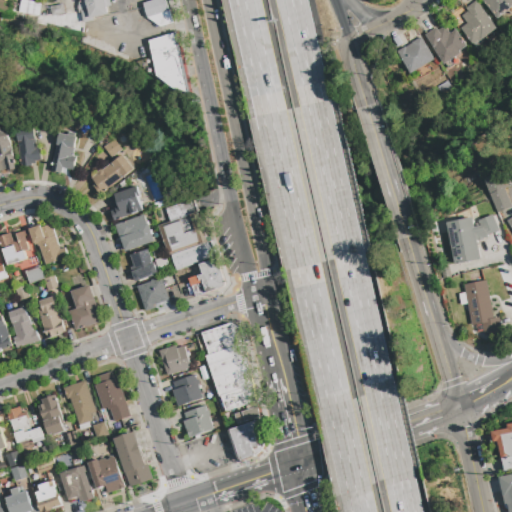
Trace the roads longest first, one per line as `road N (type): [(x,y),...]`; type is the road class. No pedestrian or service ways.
road 1 (residential): [(0,205),(36,198),(74,212),(95,243),(128,340)]
road 2 (tertiary): [(458,406),(406,237)]
road 3 (residential): [(128,340),(183,503)]
road 4 (tertiary): [(299,464),(458,406)]
road 5 (motorway): [(349,256),(314,102)]
road 6 (motorway): [(270,112),(304,266)]
road 7 (motorway): [(304,266),(336,405)]
road 8 (residential): [(128,340),(260,293)]
road 9 (tertiary): [(406,237),(365,105)]
road 10 (motorway): [(379,389),(349,256)]
road 11 (residential): [(0,383),(128,340)]
road 12 (secondary): [(227,177),(249,277),(260,293)]
